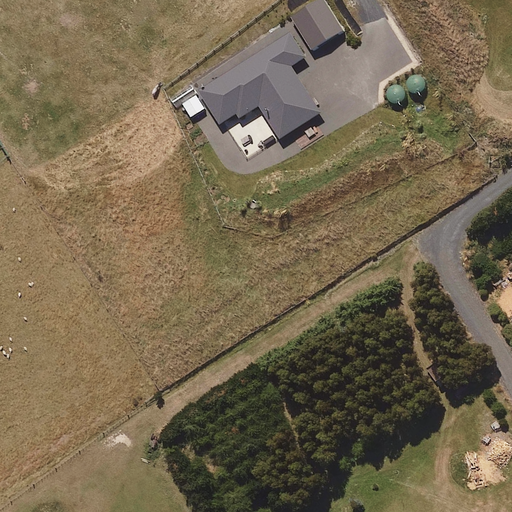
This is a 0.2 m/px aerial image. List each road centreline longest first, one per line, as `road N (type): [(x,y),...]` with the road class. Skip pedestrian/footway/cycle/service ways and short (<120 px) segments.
road 1 (track): [(455,225),(144,425)]
road 2 (track): [(407,256),(410,318),(443,394)]
